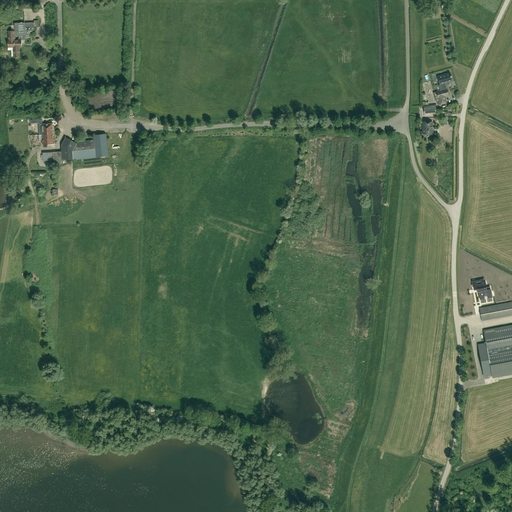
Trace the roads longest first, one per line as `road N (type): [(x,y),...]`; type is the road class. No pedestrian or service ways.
road 1 (unclassified): [(434,511),(459,398),(456,218)]
road 2 (unclassified): [(456,218),(413,162),(406,0)]
road 3 (unclassified): [(456,218),(464,105),(507,0)]
